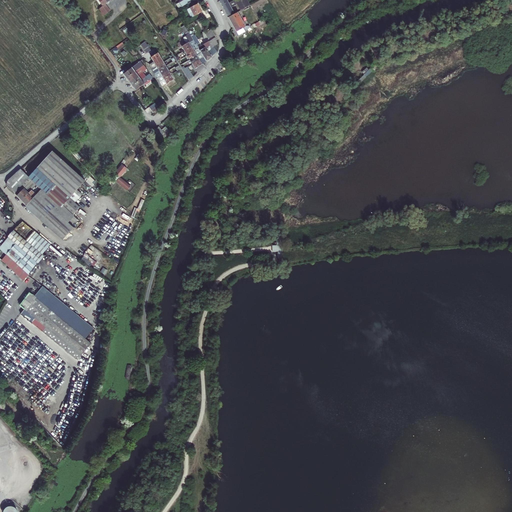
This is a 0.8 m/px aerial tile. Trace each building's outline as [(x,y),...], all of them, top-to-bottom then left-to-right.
[(191,18),(202,12),(196,0),(193,0),(188,3),(191,8),(187,10),(191,18)] [(220,0),(219,1),(228,17),(229,17),(235,14),(233,11),(228,2),(227,0),(220,0)] [(234,0),(232,0),(228,2),(233,11),(239,8),(234,0)] [(234,0),(239,8),(240,10),(250,5),(247,0),(234,0)] [(107,13),(102,7),(99,11),(103,16),(107,13)] [(229,17),(237,32),(243,28),(246,26),(238,12),(235,14),(229,17)] [(209,40),(215,36),(211,29),(205,33),(205,32),(202,32),(204,39),(208,38),(209,40)] [(189,42),(181,47),(184,51),(196,44),(192,37),(190,34),(185,37),(189,42)] [(202,46),(195,36),(192,37),(196,44),(199,48),(201,53),(204,57),(207,62),(217,52),(214,47),(218,44),(215,38),(202,46)] [(151,50),(145,41),(135,49),(137,51),(142,47),(147,53),(151,50)] [(196,44),(184,51),(187,56),(199,48),(196,44)] [(199,48),(187,56),(190,60),(201,53),(199,48)] [(149,64),(152,69),(164,62),(158,53),(151,58),(153,62),(149,64)] [(201,53),(190,60),(192,64),(204,57),(201,53)] [(204,57),(192,64),(197,73),(205,66),(204,63),(207,62),(204,57)] [(127,72),(123,75),(126,79),(139,69),(139,68),(143,64),(141,61),(132,68),(127,72)] [(164,62),(152,69),(154,73),(166,66),(164,62)] [(139,69),(126,79),(129,83),(142,73),(143,72),(143,71),(146,69),(144,66),(141,69),(140,69),(139,69)] [(156,75),(157,78),(169,71),(166,66),(154,73),(156,75)] [(187,67),(183,70),(189,80),(193,77),(187,67)] [(169,71),(157,78),(160,82),(171,75),(169,71)] [(368,71),(356,82),(358,84),(370,73),(368,71)] [(129,83),(132,87),(145,77),(142,73),(129,83)] [(132,87),(136,91),(153,78),(150,74),(146,76),(145,77),(132,87)] [(171,75),(160,82),(163,87),(166,85),(168,88),(174,84),(172,80),(174,79),(171,75)] [(165,132),(159,127),(156,130),(161,136),(165,132)] [(53,151),(29,177),(37,185),(22,200),(27,205),(26,207),(63,240),(70,233),(74,228),(69,223),(76,215),(69,209),(64,204),(69,199),(90,176),(86,173),(82,178),(53,151)] [(127,168),(122,164),(115,173),(117,174),(114,179),(128,189),(131,185),(120,177),(127,168)] [(29,177),(21,169),(7,181),(6,185),(17,196),(22,200),(37,185),(29,177)] [(69,209),(74,204),(69,199),(64,204),(69,209)] [(5,262),(26,283),(42,266),(20,245),(5,262)] [(284,246),(272,246),(272,262),(284,262),(284,246)] [(90,266),(94,260),(85,253),(81,259),(90,266)] [(32,294),(30,293),(20,305),(25,309),(32,315),(45,327),(81,356),(91,343),(85,339),(92,331),(51,297),(44,304),(32,294)] [(28,320),(32,315),(25,309),(21,314),(28,320)]
